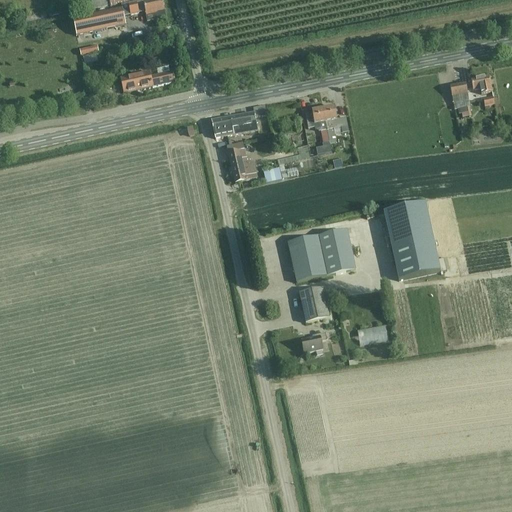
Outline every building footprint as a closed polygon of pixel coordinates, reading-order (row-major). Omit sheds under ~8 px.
[(107,6),(106,0),(92,0),(77,3),(79,12),(92,9),(92,10),(107,6)] [(152,0),(149,0),(121,6),(122,10),(124,17),(130,16),(139,15),(139,14),(145,13),(147,23),(166,19),(162,1),(154,3),(152,0)] [(114,11),(73,20),(76,37),(126,26),(124,18),(124,17),(122,10),(114,11)] [(96,42),(79,47),(80,53),(97,48),(96,42)] [(179,44),(173,45),(175,55),(181,54),(179,44)] [(174,69),(175,77),(185,75),(183,67),(174,69)] [(148,79),(147,74),(120,80),(124,95),(174,84),(172,74),(148,79)] [(488,78),(470,81),(472,92),(481,90),(482,96),(491,94),(488,78)] [(465,85),(449,89),(453,107),(468,103),(465,85)] [(493,106),(492,99),(483,101),(484,108),(493,106)] [(468,103),(453,107),(454,112),(458,112),(459,116),(461,116),(462,120),(471,118),(469,109),(470,109),(468,103)] [(334,108),(322,111),(324,123),(328,143),(335,142),(333,130),(341,129),(342,135),(348,134),(345,119),(337,121),(334,108)] [(324,123),(322,111),(312,113),(312,115),(305,116),(308,130),(315,129),(319,133),(320,133),(323,144),(328,143),(324,123)] [(254,115),(211,123),(214,140),(257,132),(254,115)] [(228,155),(235,185),(256,180),(252,164),(247,165),(242,144),(226,148),(228,155)] [(278,179),(276,167),(263,169),(265,181),(278,179)] [(296,170),(285,172),(287,179),(298,177),(296,170)] [(399,283),(440,274),(425,205),(384,214),(399,283)] [(363,256),(376,255),(375,227),(362,227),(363,256)] [(288,245),(296,285),(355,272),(347,232),(288,245)] [(323,290),(299,295),(305,325),(329,319),(323,290)] [(341,318),(350,316),(349,310),(339,312),(341,318)] [(313,339),(301,342),(304,355),(322,351),(321,343),(327,342),(325,335),(312,337),(313,339)]
